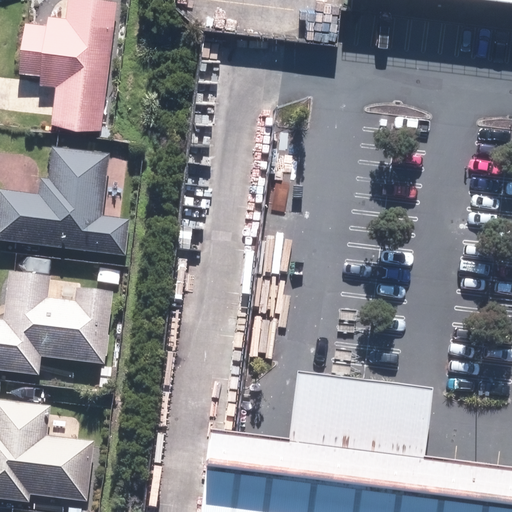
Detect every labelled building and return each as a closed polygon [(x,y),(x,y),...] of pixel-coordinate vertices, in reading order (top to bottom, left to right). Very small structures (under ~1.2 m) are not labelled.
[(47,126),(100,133),(116,1),(104,0),(66,0),(64,19),(45,16),(44,25),(20,22),(14,74),(38,77),(36,87),(52,89),(47,126)] [(0,193),(0,246),(125,260),(129,223),(102,220),(109,157),(50,151),(47,182),(36,181),(34,198),(0,193)] [(0,323),(0,374),(38,380),(41,361),(104,369),(114,294),(76,289),(74,303),(45,300),(48,279),(6,274),(0,323)] [(204,433),(196,470),(303,483),(388,493),(511,508),(511,470),(417,459),(427,391),(291,375),(282,442),(256,439),(204,433)] [(0,503),(28,506),(29,499),(86,506),(93,444),(47,438),(51,408),(0,402),(0,503)] [(511,511),(511,508),(388,493),(303,483),(196,470),(191,511),(511,511)]
